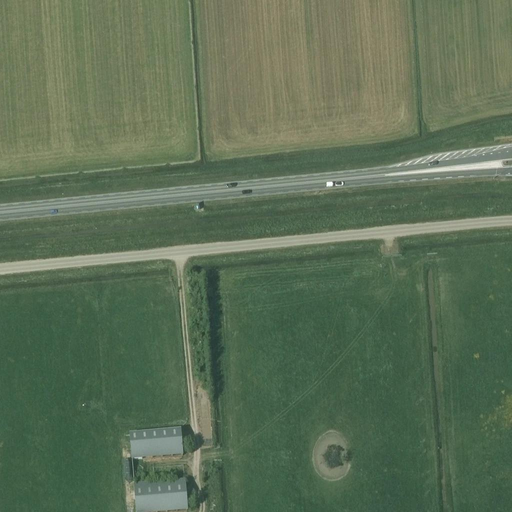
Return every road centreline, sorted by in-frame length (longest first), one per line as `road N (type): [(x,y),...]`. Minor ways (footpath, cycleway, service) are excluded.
road 1 (unclassified): [(0,269),(511,221)]
road 2 (primary): [(353,178),(0,212)]
road 3 (primary): [(511,155),(353,178)]
road 4 (primary): [(353,178),(511,170)]
